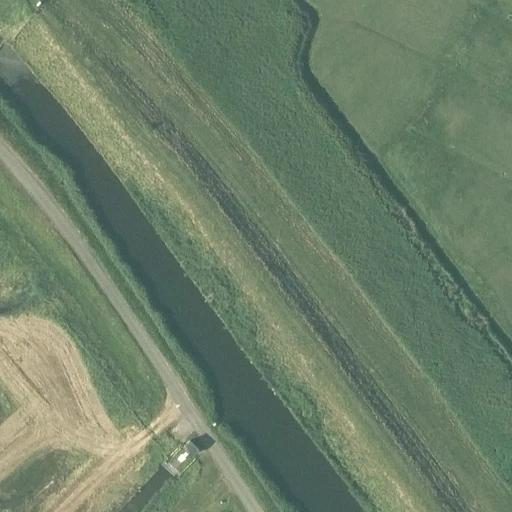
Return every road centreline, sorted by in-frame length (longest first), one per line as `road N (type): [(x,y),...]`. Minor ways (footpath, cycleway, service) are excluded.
road 1 (unclassified): [(257,511),(85,258),(0,151)]
road 2 (track): [(68,511),(186,404)]
